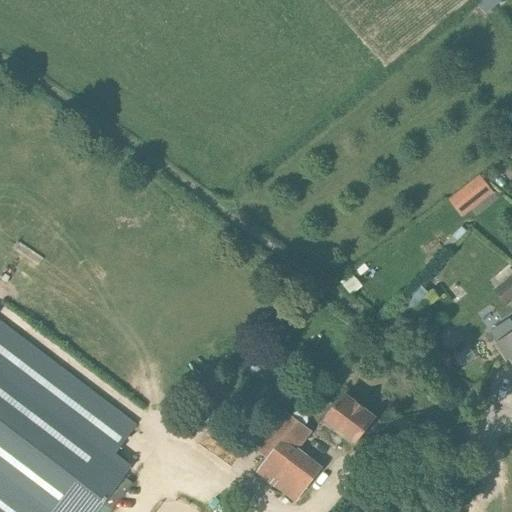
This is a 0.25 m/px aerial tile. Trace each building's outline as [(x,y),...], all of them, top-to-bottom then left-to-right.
[(480,0),(477,3),(487,14),(502,0),(480,0)] [(463,216),(498,192),(485,172),(450,196),(463,216)] [(262,261),(252,253),(245,261),(256,269),(262,261)] [(494,279),(500,285),(494,291),(507,306),(511,301),(511,267),(510,265),(494,279)] [(351,273),(341,281),(352,295),(362,286),(351,273)] [(93,511),(129,466),(113,454),(135,425),(0,322),(0,511),(93,511)] [(511,336),(498,345),(507,359),(511,357),(511,336)] [(188,389),(198,404),(221,387),(211,373),(188,389)] [(316,432),(337,448),(346,437),(355,444),(375,417),(345,395),(316,432)] [(295,502),(306,488),(320,468),(297,450),(311,431),(294,418),(279,437),(270,430),(248,458),(245,463),(256,472),(295,502)]
